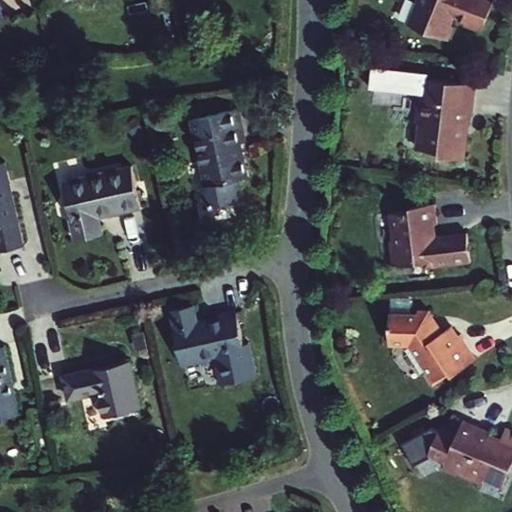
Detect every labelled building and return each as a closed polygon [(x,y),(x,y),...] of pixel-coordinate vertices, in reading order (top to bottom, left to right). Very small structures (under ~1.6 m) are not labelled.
[(422,0),(421,3),(418,5),(410,24),(449,41),(454,29),(453,24),(455,18),(458,19),(467,23),(465,27),(482,34),(494,3),(486,0),(422,0)] [(477,84),(428,78),(426,94),(422,93),(418,123),(422,124),(419,148),(440,151),(440,157),(464,159),(467,139),(464,134),(467,113),(470,114),(473,114),(477,84)] [(192,120),(207,186),(202,187),(206,207),(241,200),(237,179),(249,177),(241,142),(246,141),(239,110),(192,120)] [(24,246),(14,194),(10,194),(7,179),(10,179),(7,161),(0,162),(0,250),(9,249),(24,246)] [(98,215),(141,205),(133,167),(64,183),(77,239),(102,233),(98,215)] [(464,233),(433,236),(431,237),(429,223),(432,223),(434,223),(432,203),(410,206),(410,210),(389,212),(392,243),(388,247),(390,265),(422,262),(422,267),(467,262),(464,233)] [(220,318),(174,329),(183,364),(230,353),(231,357),(246,353),(236,312),(220,316),(220,318)] [(419,315),(391,314),(391,347),(410,347),(427,373),(424,375),(432,387),(443,380),(445,375),(452,372),(453,374),(453,375),(477,360),(461,336),(458,337),(454,340),(448,331),(444,334),(439,336),(429,321),(429,313),(419,313),(419,315)] [(430,313),(429,313),(429,321),(439,336),(444,334),(430,313)] [(452,328),(448,331),(454,340),(458,337),(452,328)] [(2,346),(0,346),(0,419),(19,414),(2,346)] [(142,408),(131,361),(64,375),(69,398),(100,392),(106,416),(142,408)] [(443,380),(453,374),(452,372),(445,375),(443,380)] [(496,499),(505,478),(509,480),(511,472),(511,465),(510,465),(511,461),(511,434),(504,431),(499,442),(488,437),(489,433),(461,421),(455,435),(439,427),(426,455),(442,462),(435,479),(473,497),(477,490),(496,499)]
